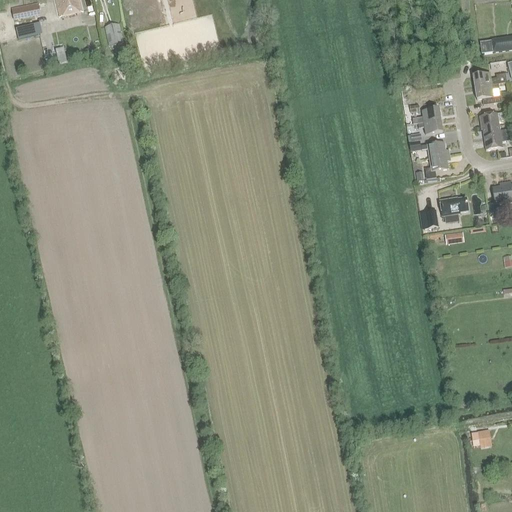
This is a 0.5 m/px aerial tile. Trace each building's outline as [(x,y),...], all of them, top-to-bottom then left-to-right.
[(56,0),(60,17),(83,12),(79,0),(56,0)] [(40,16),(38,4),(11,10),(14,21),(40,16)] [(38,36),(36,25),(16,30),(19,41),(38,36)] [(123,45),(118,25),(104,28),(109,48),(123,45)] [(483,58),(511,53),(511,41),(481,46),(483,58)] [(67,47),(58,49),(61,64),(69,63),(67,47)] [(496,80),(491,81),(490,75),(473,77),(475,89),(498,86),(509,84),(508,78),(506,79),(505,75),(496,77),(496,80)] [(498,90),(498,86),(475,89),(477,102),(482,101),(483,107),(498,105),(499,110),(511,109),(509,94),(500,95),(501,97),(499,97),(498,90)] [(417,126),(441,122),(439,110),(422,113),(423,120),(417,121),(417,126)] [(481,131),(482,131),(499,128),(498,120),(503,120),(503,115),(497,115),(479,118),(481,131)] [(441,122),(417,126),(418,130),(424,129),(426,137),(442,134),(441,122)] [(482,131),(484,142),(509,138),(508,131),(500,132),(499,128),(482,131)] [(409,137),(410,144),(421,143),(420,136),(409,137)] [(509,138),(484,142),(486,152),(502,150),(502,144),(510,142),(509,138)] [(429,160),(449,157),(449,151),(445,152),(444,144),(421,148),(422,152),(428,151),(429,160)] [(450,162),(449,157),(429,160),(431,169),(424,170),(425,174),(448,171),(447,163),(450,162)] [(508,205),(505,184),(499,185),(500,188),(492,190),(496,213),(500,212),(499,206),(508,205)] [(459,214),(468,213),(466,200),(453,202),(453,200),(439,203),(442,218),(444,218),(445,225),(459,223),(458,216),(460,216),(459,214)] [(438,229),(436,212),(425,214),(428,231),(438,229)] [(463,234),(444,237),(446,247),(464,244),(463,234)] [(480,447),(480,450),(492,448),(489,431),(478,433),(478,434),(471,435),(473,449),(480,447)]
